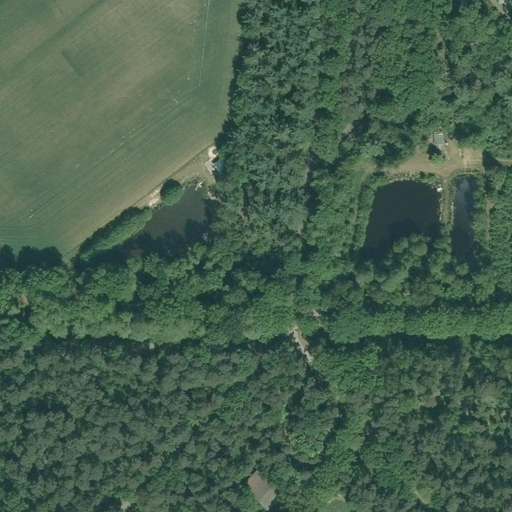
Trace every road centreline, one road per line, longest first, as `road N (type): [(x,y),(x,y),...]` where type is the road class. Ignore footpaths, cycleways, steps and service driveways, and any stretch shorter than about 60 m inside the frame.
road 1 (residential): [(292,329),(330,0)]
road 2 (residential): [(122,511),(292,329)]
road 3 (residential): [(426,511),(292,329)]
road 4 (unclassified): [(292,329),(320,312),(511,311)]
